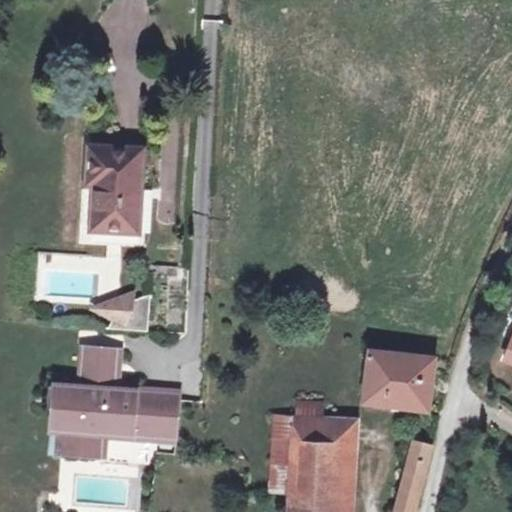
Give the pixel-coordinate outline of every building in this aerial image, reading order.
[(90,147),(86,188),(95,189),(92,232),(136,235),(143,151),(90,147)] [(127,298),(106,306),(106,313),(114,318),(110,329),(148,332),(152,296),(130,304),(127,298)] [(87,345),(85,354),(117,357),(118,348),(87,345)] [(371,350),(364,402),(428,409),(435,358),(371,350)] [(52,384),(50,406),(67,408),(62,451),(102,454),(104,431),(178,438),(181,399),(147,397),(148,393),(115,390),(117,357),(85,354),(82,386),(52,384)] [(290,488),(346,491),(347,470),(355,470),(357,421),(323,420),(324,402),(296,401),(295,418),(273,417),(268,493),(290,494),(290,488)] [(414,443),(395,511),(414,511),(432,447),(414,443)] [(290,494),(288,511),(344,511),(346,491),(290,488),(290,494)]
